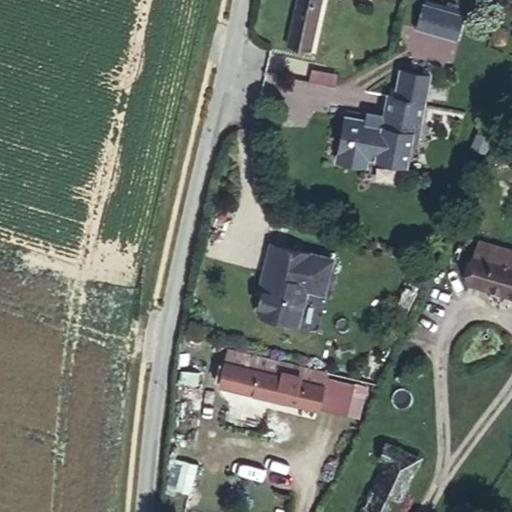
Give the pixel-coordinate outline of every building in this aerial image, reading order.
[(313,57),(323,0),(298,0),(289,52),(313,57)] [(458,40),(466,13),(426,2),(420,29),(458,40)] [(425,86),(429,58),(402,55),(398,82),(425,86)] [(421,118),(425,86),(398,82),(390,81),(388,102),(371,100),(371,107),(346,104),(341,148),(369,152),(370,141),(380,142),(380,147),(411,151),(414,118),(421,118)] [(299,310),(308,275),(325,278),(333,243),(271,227),(318,245),(310,265),(267,249),(258,295),(262,302),(299,310)] [(310,265),(318,245),(271,227),(267,249),(310,265)] [(511,236),(483,227),(470,270),(511,281),(511,236)] [(323,399),(333,361),(238,335),(228,373),(240,377),(247,354),(308,371),(300,394),(323,399)] [(300,394),(308,371),(247,354),(240,377),(300,394)] [(391,511),(421,447),(387,432),(378,449),(387,453),(359,511),(391,511)]
